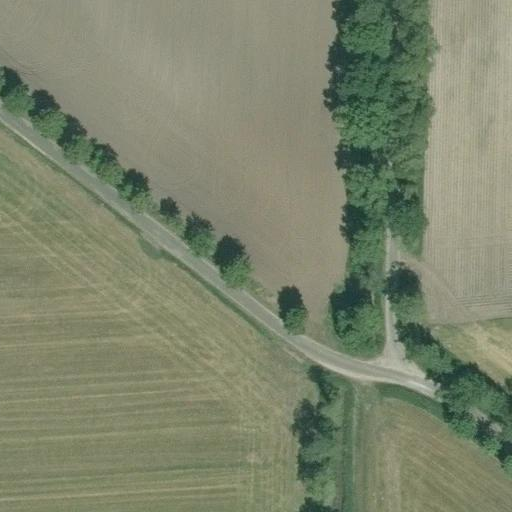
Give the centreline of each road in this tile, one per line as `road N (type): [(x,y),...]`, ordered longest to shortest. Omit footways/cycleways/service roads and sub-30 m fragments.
road 1 (unclassified): [(391,373),(311,351),(0,112)]
road 2 (unclassified): [(398,0),(391,373)]
road 3 (residential): [(391,373),(443,395),(511,447)]
